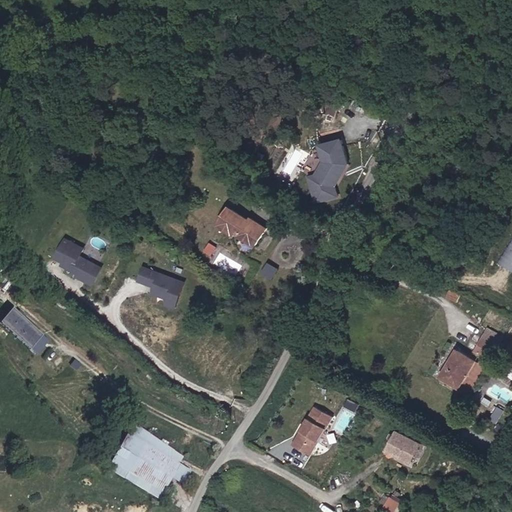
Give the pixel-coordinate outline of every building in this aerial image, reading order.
[(345,137),(321,143),(325,160),(318,173),(311,175),(318,204),(344,198),(341,184),(351,165),(345,137)] [(281,208),(291,195),(269,179),(260,192),(281,208)] [(235,207),(223,224),(241,237),(243,234),(261,247),(272,230),(256,219),(255,221),(235,207)] [(67,237),(56,257),(64,261),(62,265),(77,273),(75,277),(93,286),(103,268),(82,256),(87,248),(67,237)] [(207,252),(215,255),(218,246),(210,242),(207,252)] [(511,244),(501,263),(511,268),(511,244)] [(264,272),(273,279),(281,268),(271,261),(264,272)] [(186,282),(145,266),(139,281),(153,287),(151,293),(166,300),(164,306),(175,310),(186,282)] [(463,295),(452,291),(450,299),(460,302),(463,295)] [(13,308),(1,322),(39,353),(52,338),(13,308)] [(447,377),(466,387),(464,390),(474,395),(490,364),(502,339),(506,333),(491,325),(487,332),(478,348),(485,351),(481,359),(461,349),(456,360),(458,362),(455,367),(453,366),(447,377)] [(345,406),(357,411),(361,402),(349,397),(345,406)] [(337,416),(318,404),(293,445),(312,456),(337,416)] [(133,422),(105,464),(157,499),(185,456),(133,422)] [(426,443),(399,428),(388,449),(414,464),(426,443)] [(406,511),(411,505),(393,494),(384,509),(388,511),(406,511)]
